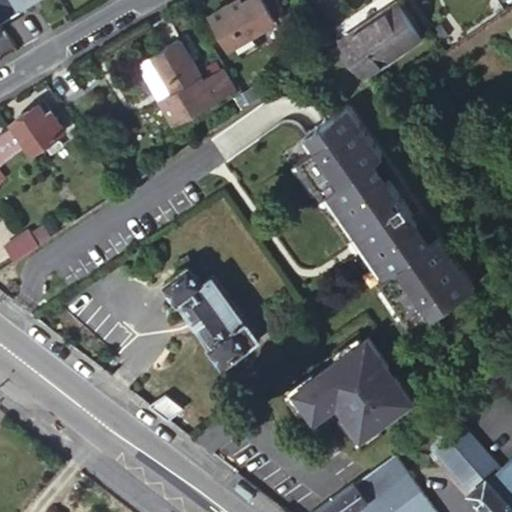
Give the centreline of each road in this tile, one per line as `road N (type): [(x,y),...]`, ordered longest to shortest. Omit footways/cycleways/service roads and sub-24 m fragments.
road 1 (primary): [(224,511),(0,341)]
road 2 (residential): [(0,81),(141,0)]
